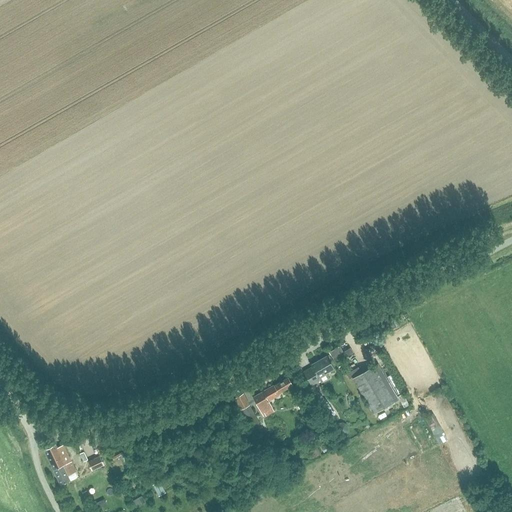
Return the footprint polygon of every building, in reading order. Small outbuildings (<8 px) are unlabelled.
[(340,350),(348,347),(346,341),(338,344),(340,350)] [(342,359),(353,353),(350,348),(340,353),(342,359)] [(311,367),(303,372),(311,386),(319,381),(320,381),(321,382),(330,378),(327,373),(333,370),(326,357),(310,365),(311,367)] [(394,402),(373,366),(352,378),(373,414),(394,402)] [(287,377),(253,397),(263,416),(265,415),(263,411),(272,406),(269,402),(271,400),(279,395),(278,394),(292,386),(287,377)] [(310,392),(313,397),(319,394),(316,389),(310,392)] [(243,393),(234,398),(241,410),(249,405),(243,393)] [(245,414),(255,431),(260,428),(251,411),(245,414)] [(432,414),(425,418),(431,429),(438,425),(432,414)] [(336,424),(335,427),(335,431),(336,434),(340,435),(343,435),(346,434),(348,430),(348,427),(346,424),(343,422),(339,422),(336,424)] [(87,452),(93,450),(90,442),(84,445),(87,452)] [(54,446),(44,451),(53,470),(60,485),(78,476),(76,472),(63,445),(56,449),(54,446)] [(128,453),(119,458),(122,463),(131,458),(128,453)] [(88,460),(93,469),(104,464),(99,455),(88,460)]
